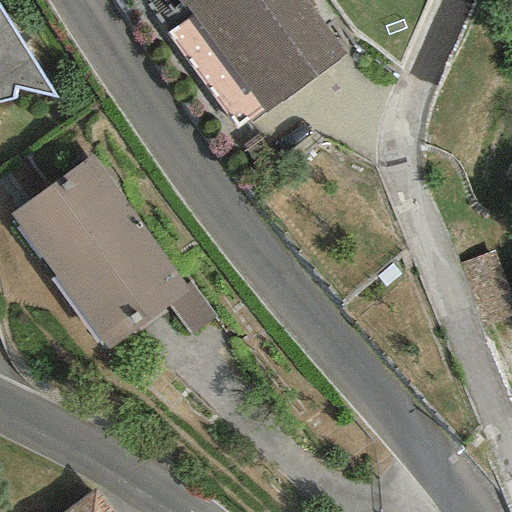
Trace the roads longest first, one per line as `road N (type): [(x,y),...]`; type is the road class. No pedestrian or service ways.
road 1 (tertiary): [(471,511),(214,205),(74,0)]
road 2 (residential): [(511,464),(400,172),(399,134),(451,0)]
road 3 (tertiary): [(0,414),(179,511)]
